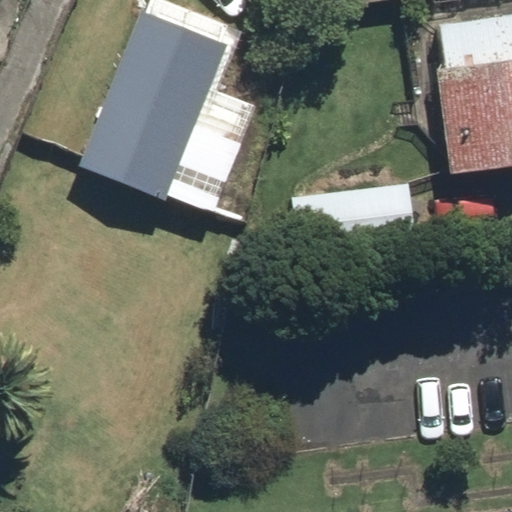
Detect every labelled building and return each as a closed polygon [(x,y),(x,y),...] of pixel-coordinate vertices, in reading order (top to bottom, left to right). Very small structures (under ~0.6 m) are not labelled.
[(255,27),(185,0),(146,0),(84,157),(187,198),(255,27)] [(511,155),(511,2),(427,16),(450,165),(511,155)] [(411,181),(289,190),(294,245),(416,236),(411,181)] [(110,223),(81,262),(139,304),(167,265),(110,223)] [(201,306),(163,298),(152,354),(190,362),(201,306)]
